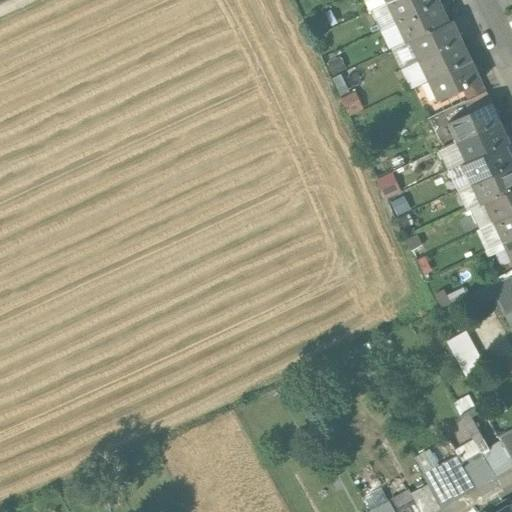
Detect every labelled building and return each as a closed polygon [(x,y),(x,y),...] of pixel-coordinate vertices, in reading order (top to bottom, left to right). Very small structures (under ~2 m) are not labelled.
[(439,0),(390,0),(388,1),(398,22),(440,2),(439,0)] [(440,2),(398,22),(407,42),(409,41),(450,22),(440,2)] [(450,22),(409,41),(418,61),(462,40),(452,20),(450,22)] [(462,40),(418,61),(428,81),(471,60),(462,40)] [(471,60),(428,81),(437,101),(462,89),(481,81),(471,60)] [(481,81),(462,89),(467,100),(486,91),(481,81)] [(467,100),(464,102),(469,112),(491,101),(486,91),(467,100)] [(469,112),(446,122),(456,143),(500,122),(491,101),(469,112)] [(500,122),(456,143),(465,163),(505,144),(510,142),(500,122)] [(465,163),(461,165),(471,184),(511,164),(511,158),(505,144),(465,163)] [(511,164),(471,184),(480,204),(484,202),(511,189),(511,164)] [(377,179),(386,198),(402,190),(393,172),(377,179)] [(511,189),(484,202),(494,223),(511,214),(511,189)] [(511,214),(494,223),(503,242),(511,238),(511,214)] [(511,238),(503,242),(511,261),(511,238)] [(511,279),(510,275),(488,285),(500,309),(511,302),(511,279)] [(464,371),(482,363),(468,331),(450,338),(464,371)] [(511,428),(498,436),(505,448),(511,461),(511,428)] [(511,461),(505,448),(485,460),(495,476),(511,466),(511,461)] [(485,460),(465,471),(475,488),(495,476),(485,460)] [(448,481),(438,464),(421,474),(427,484),(440,507),(456,498),(447,482),(448,481)] [(448,481),(447,482),(456,498),(475,488),(465,471),(448,481)] [(409,489),(388,500),(394,511),(432,511),(440,507),(427,484),(411,493),(409,489)]
